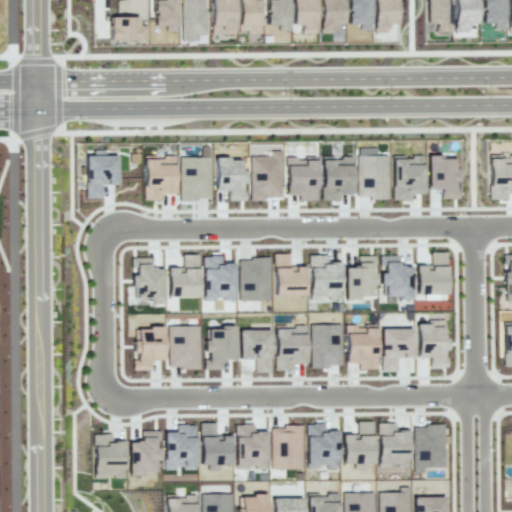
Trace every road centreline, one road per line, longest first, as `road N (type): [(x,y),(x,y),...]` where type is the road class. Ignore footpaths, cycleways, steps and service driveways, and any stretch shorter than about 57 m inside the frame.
road 1 (tertiary): [(47,511),(34,0)]
road 2 (secondary): [(0,111),(511,104)]
road 3 (secondary): [(511,74),(0,79)]
road 4 (residential): [(107,240),(479,238)]
road 5 (residential): [(111,408),(478,395)]
road 6 (residential): [(475,511),(479,238)]
road 7 (residential): [(107,240),(111,408)]
